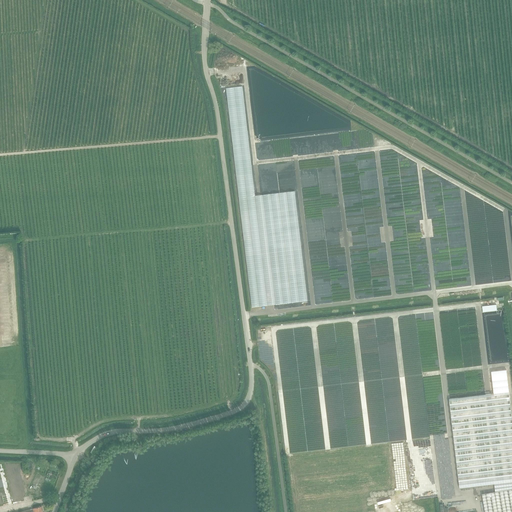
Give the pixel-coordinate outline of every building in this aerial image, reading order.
[(243,86),(226,88),(251,308),(307,302),(294,190),(256,194),(250,143),(243,86)] [(498,244),(494,244),(493,266),(497,267),(496,269),(504,270),(504,267),(505,267),(505,264),(506,245),(498,245),(498,244)] [(483,312),(497,311),(496,304),(482,306),(483,312)] [(449,400),(460,487),(494,483),(496,492),(482,494),(484,511),(511,511),(511,420),(506,369),(491,371),(494,394),(491,395),(486,395),(485,395),(449,400)] [(434,438),(430,438),(436,497),(447,495),(447,489),(439,490),(438,486),(443,486),(439,451),(436,451),(434,438)]
